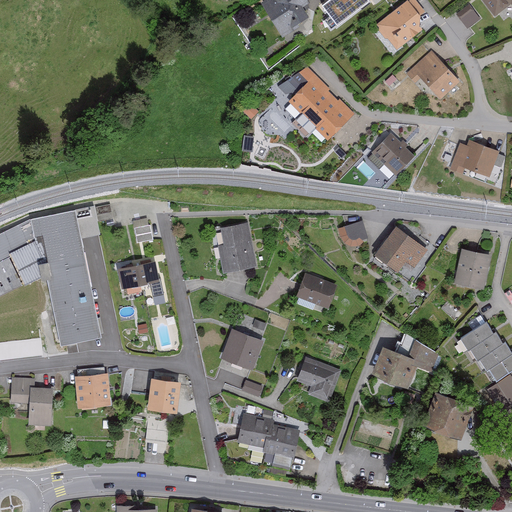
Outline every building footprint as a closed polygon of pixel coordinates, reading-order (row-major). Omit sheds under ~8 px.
[(258,0),(257,1),(278,35),(292,26),(291,25),(306,15),(300,5),(306,2),(305,0),(258,0)] [(369,1),(367,0),(330,0),(322,6),(337,26),(369,1)] [(395,50),(419,30),(417,17),(422,12),(412,0),(409,0),(407,2),(405,1),(375,25),(395,50)] [(511,0),(480,0),(494,17),(509,5),(511,9),(511,0)] [(456,17),(461,23),(474,12),(469,6),(456,17)] [(458,82),(429,52),(405,74),(414,84),(419,79),(439,100),(458,82)] [(353,115),(305,67),(293,78),(302,86),(287,101),(327,141),(353,115)] [(393,80),(390,76),(384,82),(387,85),(393,80)] [(242,110),(250,118),(256,112),(248,104),(242,110)] [(412,155),(388,133),(365,157),(378,169),(382,164),(393,175),(412,155)] [(498,152),(467,141),(465,146),(458,143),(448,170),(461,175),(464,168),(488,177),(498,152)] [(111,218),(109,205),(95,207),(98,221),(111,218)] [(0,292),(37,275),(37,278),(46,276),(58,341),(98,333),(78,234),(88,232),(87,228),(97,226),(93,206),(30,218),(0,232),(0,292)] [(146,226),(144,219),(131,221),(135,244),(151,241),(148,225),(146,226)] [(336,229),(339,238),(343,244),(349,246),(356,246),(360,244),(360,241),(366,239),(362,222),(336,229)] [(253,266),(244,223),(219,228),(222,244),(215,246),(220,272),(253,266)] [(425,250),(394,227),(372,255),(394,272),(402,260),(412,268),(425,250)] [(489,255),(460,249),(452,282),(482,289),(489,255)] [(156,281),(153,261),(116,267),(119,287),(125,286),(126,293),(140,291),(139,283),(156,281)] [(335,286),(303,274),(295,298),(326,309),(335,286)] [(490,334),(483,322),(458,337),(466,350),(469,348),(476,360),(480,358),(493,380),(511,368),(511,351),(510,353),(503,342),(500,343),(493,332),(490,334)] [(261,340),(230,328),(219,357),(250,369),(261,340)] [(410,337),(401,333),(394,348),(404,352),(410,337)] [(405,356),(381,346),(370,373),(405,387),(414,364),(422,367),(430,347),(412,340),(405,356)] [(338,370),(303,357),(294,382),(308,387),(306,395),(326,402),(338,370)] [(111,405),(108,374),(75,377),(78,408),(111,405)] [(511,415),(511,381),(508,375),(485,391),(505,420),(511,415)] [(51,426),(53,389),(35,388),(35,378),(12,377),(11,403),(30,404),(28,425),(51,426)] [(176,415),(181,383),(152,379),(147,410),(176,415)] [(260,387),(244,381),(241,390),(256,396),(260,387)] [(472,405),(434,392),(422,425),(459,439),(472,405)] [(272,421),(242,414),(235,441),(262,448),(261,452),(291,459),(298,431),(272,425),(272,421)]
